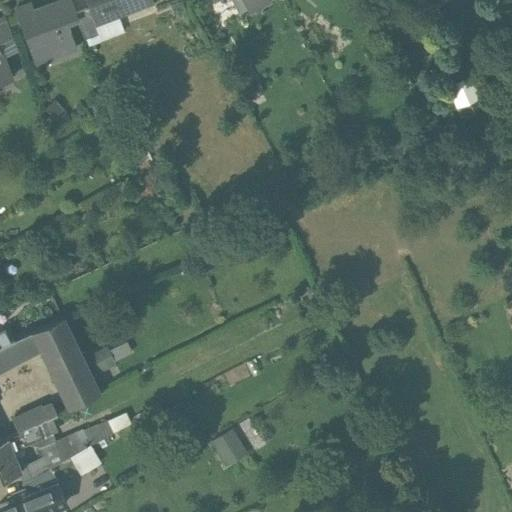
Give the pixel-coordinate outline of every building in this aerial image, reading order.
[(65,0),(55,4),(57,8),(59,7),(65,24),(78,20),(70,0),(65,0)] [(83,0),(94,28),(96,27),(95,23),(113,15),(115,18),(152,3),(150,0),(83,0)] [(241,0),(249,14),(268,3),(266,0),(241,0)] [(29,5),(12,11),(33,65),(75,49),(65,24),(59,7),(57,8),(34,17),(29,5)] [(0,44),(13,40),(4,17),(0,18),(0,44)] [(0,82),(10,79),(0,54),(0,82)] [(447,81),(458,110),(482,101),(470,72),(447,81)] [(0,347),(0,368),(40,347),(69,409),(99,395),(62,318),(5,345),(0,347)] [(120,373),(114,359),(133,352),(128,339),(89,354),(99,380),(120,373)] [(31,426),(31,427),(34,425),(35,426),(44,422),(39,409),(27,411),(11,419),(18,433),(31,426)] [(252,417),(212,437),(226,466),(266,446),(252,417)] [(0,480),(20,473),(11,451),(36,440),(31,427),(31,426),(18,433),(0,442),(0,480)] [(29,481),(49,470),(44,459),(23,467),(29,481)] [(55,506),(65,502),(55,484),(57,484),(49,470),(29,481),(22,484),(24,490),(7,497),(9,503),(0,506),(0,511),(48,511),(56,509),(55,506)]
